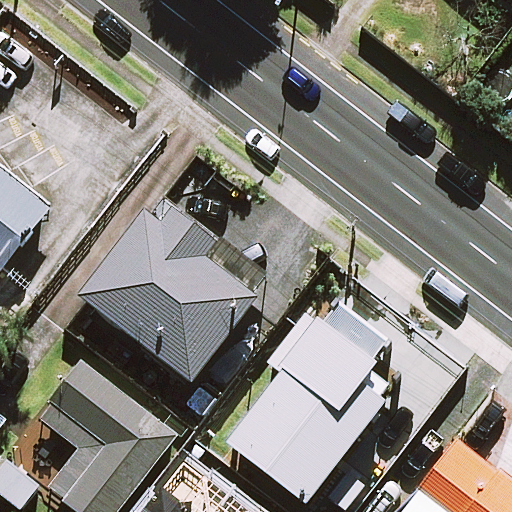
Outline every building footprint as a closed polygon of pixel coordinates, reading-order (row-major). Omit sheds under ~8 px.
[(28,189),(0,167),(0,270),(5,275),(56,211),(28,189)] [(154,210),(86,297),(201,385),(268,299),(215,257),(227,242),(182,208),(170,223),(154,210)] [(377,361),(393,340),(341,300),(332,311),(319,301),(272,360),(285,370),(231,440),(309,500),(402,381),(377,361)] [(117,511),(178,435),(85,362),(41,418),(82,449),(51,489),(80,511),(117,511)] [(511,511),(511,480),(458,439),(402,511),(511,511)]
